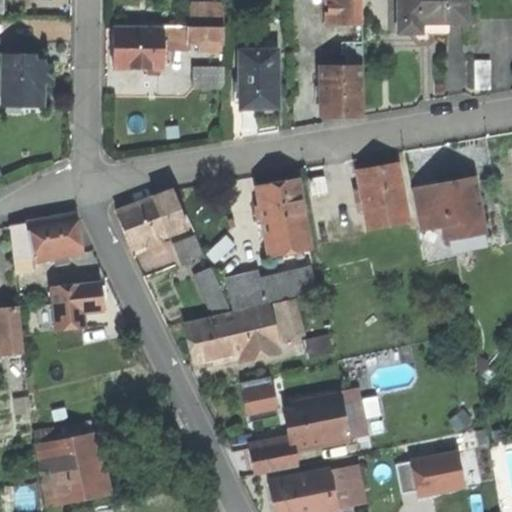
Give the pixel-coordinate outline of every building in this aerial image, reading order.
[(189,0),(190,21),(208,21),(208,2),(205,0),(189,0)] [(329,0),(330,19),(350,19),(349,0),(329,0)] [(362,0),(349,0),(350,19),(363,19),(362,0)] [(399,0),(400,28),(423,28),(423,16),(443,16),(469,16),(468,0),(399,0)] [(208,2),(208,21),(223,21),(223,2),(208,2)] [(163,21),(163,24),(163,32),(189,32),(188,21),(163,21)] [(190,21),(188,21),(189,32),(189,35),(219,35),(223,35),(223,21),(208,21),(190,21)] [(115,63),(163,63),(163,32),(163,24),(115,23),(115,42),(115,63)] [(260,103),(279,103),(278,46),(240,46),(240,103),(260,103)] [(21,49),(3,48),(2,95),(21,95),(21,101),(41,101),(41,85),(41,77),(53,77),(53,58),(42,58),(42,53),(33,53),(33,55),(25,55),(21,49)] [(476,83),(491,83),(491,57),(476,57),(476,83)] [(323,92),(323,111),(340,111),(362,111),(362,62),(341,62),(327,62),(323,62),(323,82),(323,92)] [(192,102),(224,102),(224,82),(192,82),(192,102)] [(358,167),(365,206),(405,199),(398,160),(376,164),(358,167)] [(311,175),(314,189),(330,187),(328,172),(311,175)] [(413,186),(420,226),(439,222),(443,240),(466,236),(470,222),(485,219),(476,174),(463,177),(450,179),(446,189),(439,181),(413,186)] [(279,181),(260,184),(263,205),(265,212),(268,234),(308,228),(300,178),(279,181)] [(175,188),(156,195),(169,232),(188,225),(175,188)] [(132,245),(169,232),(156,195),(119,208),(126,228),(132,245)] [(408,219),(405,199),(365,206),(369,226),(408,219)] [(258,213),(265,212),(263,205),(256,206),(258,213)] [(28,218),(34,257),(83,249),(80,229),(77,210),(28,218)] [(35,265),(34,257),(28,218),(9,221),(16,268),(35,265)] [(487,232),(485,219),(470,222),(466,236),(487,232)] [(310,243),(308,228),(268,234),(270,249),(310,243)] [(488,237),(487,232),(466,236),(467,240),(488,237)] [(210,250),(218,259),(237,242),(228,233),(210,250)] [(313,234),(316,251),(322,250),(320,233),(313,234)] [(175,242),(183,261),(204,252),(197,234),(175,242)] [(261,278),(265,298),(318,287),(313,267),(261,278)] [(235,304),(265,298),(261,278),(259,269),(229,276),(235,304)] [(102,279),(51,283),(55,327),(86,324),(85,309),(104,307),(103,293),(102,279)] [(275,300),(282,336),(304,332),(296,296),(275,300)] [(268,303),(240,309),(244,324),(251,322),(255,343),(248,345),(249,347),(243,349),(245,357),(279,349),(268,303)] [(0,321),(0,343),(1,355),(21,353),(16,306),(3,308),(4,321),(0,321)] [(192,341),(196,359),(243,349),(249,347),(248,345),(244,324),(240,309),(188,321),(192,341)] [(251,322),(244,324),(248,345),(255,343),(251,322)] [(305,337),(309,354),(333,348),(330,332),(305,337)] [(276,372),(245,384),(257,414),(287,402),(276,372)] [(313,394),(315,401),(339,396),(337,389),(313,394)] [(293,398),(294,405),(315,401),(313,394),(293,398)] [(294,445),(346,435),(339,396),(315,401),(294,405),(286,406),(290,425),(292,437),(294,445)] [(355,428),(359,448),(397,440),(393,420),(355,428)] [(51,438),(63,499),(108,490),(97,429),(51,438)] [(297,462),(294,445),(292,437),(253,444),(258,470),(297,462)] [(423,494),(476,486),(471,446),(399,456),(404,488),(422,486),(423,494)] [(348,465),(331,467),(335,489),(352,486),(348,465)] [(273,498),(275,511),(310,511),(339,507),(335,489),(331,467),(331,466),(269,478),(273,498)]
